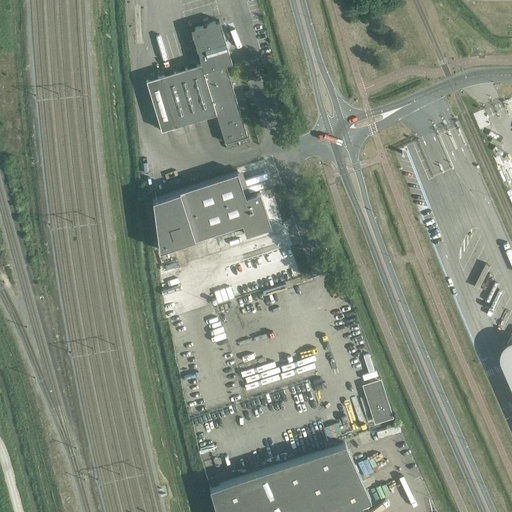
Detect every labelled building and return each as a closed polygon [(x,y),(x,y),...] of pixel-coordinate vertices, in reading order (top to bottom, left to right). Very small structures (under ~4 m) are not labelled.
[(247,135),(226,64),(232,62),(227,47),(229,47),(227,41),(226,42),(223,34),(219,20),(215,21),(194,27),(194,28),(191,29),(192,32),(201,63),(146,79),(161,130),(216,113),(219,124),(216,125),(218,131),(221,130),(225,142),(247,135)] [(239,167),(246,193),(260,189),(258,179),(265,177),(261,161),(239,167)] [(237,168),(150,196),(167,321),(302,276),(273,187),(246,195),(237,168)] [(511,296),(509,295),(507,294),(504,294),(502,294),(499,294),(496,295),(494,296),(492,298),(490,300),(488,302),(487,304),(486,307),(486,309),(486,312),(486,314),(511,379),(511,296)] [(391,416),(379,381),(365,385),(376,420),(391,416)] [(340,511),(370,498),(345,442),(209,486),(216,511),(340,511)]
